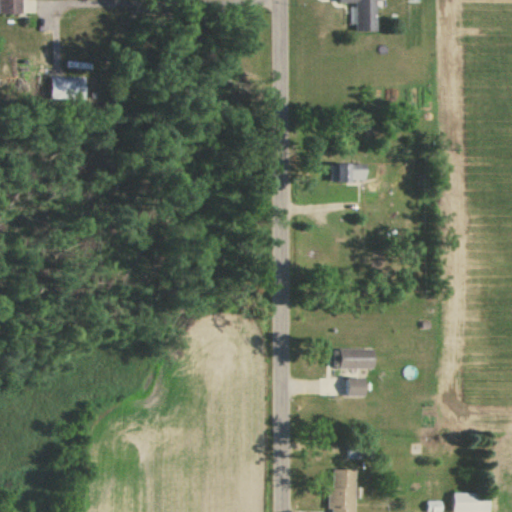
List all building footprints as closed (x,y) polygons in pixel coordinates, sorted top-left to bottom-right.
[(0,0),(0,15),(19,15),(18,0),(0,0)] [(372,0),(335,0),(335,3),(351,3),(352,32),(372,31),(372,0)] [(327,165),(327,183),(361,183),(361,165),(327,165)] [(369,370),(369,350),(333,350),(333,370),(369,370)] [(342,397),(361,397),(361,380),(342,380),(342,397)] [(347,460),(370,460),(370,443),(347,443),(347,460)] [(350,511),(351,471),(326,470),(325,511),(350,511)] [(488,511),(488,495),(450,495),(449,511),(488,511)]
